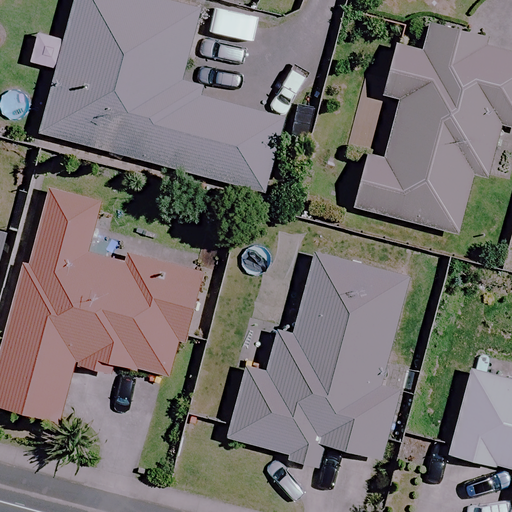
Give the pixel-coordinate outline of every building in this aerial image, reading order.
[(195,12),(150,0),(74,0),(39,135),(260,193),(279,121),(174,93),(195,12)] [(511,50),(427,26),(419,53),(393,45),(379,93),(398,98),(381,158),(364,153),(349,206),(453,236),(471,173),(483,177),(498,124),(511,128),(511,50)] [(168,380),(178,342),(182,343),(200,274),(189,271),(123,253),(120,265),(91,257),(101,218),(91,216),(94,204),(41,190),(0,344),(0,408),(55,423),(69,370),(100,378),(104,363),(168,380)] [(274,336),(270,349),(251,343),(223,438),(286,456),(285,460),(319,470),(326,447),(376,461),(396,393),(374,387),(405,282),(312,255),(288,340),(274,336)] [(511,511),(511,370),(472,361),(448,456),(511,472),(511,494),(507,511),(511,511)]
